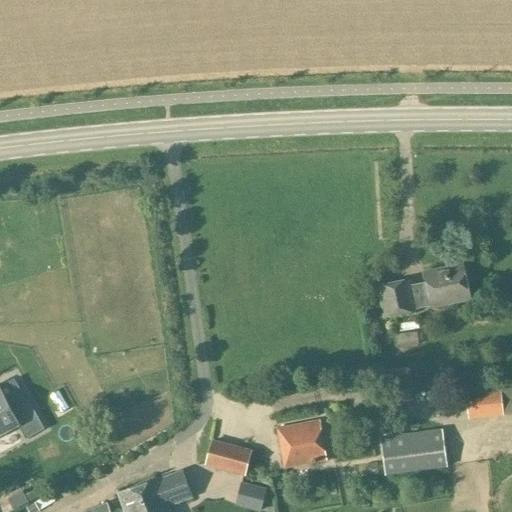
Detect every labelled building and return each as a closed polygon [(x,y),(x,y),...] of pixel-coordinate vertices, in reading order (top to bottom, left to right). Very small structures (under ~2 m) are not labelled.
[(426,283),(412,285),(411,279),(377,286),(383,319),(417,312),(417,311),(432,308),(470,300),(463,265),(424,273),(426,283)] [(469,419),(511,414),(511,388),(501,390),(500,388),(466,392),(469,419)] [(0,389),(0,435),(18,426),(26,441),(44,430),(28,402),(11,410),(0,389)] [(319,421),(277,429),(284,469),(326,461),(319,421)] [(386,475),(448,467),(443,431),(381,439),(386,475)] [(252,451),(212,441),(204,467),(245,478),(252,451)] [(183,471),(159,479),(169,505),(150,511),(169,511),(168,507),(193,498),(183,471)] [(159,479),(158,480),(119,494),(125,511),(150,511),(169,505),(159,479)] [(259,511),(266,490),(241,484),(235,507),(254,511),(259,511)] [(2,501),(8,511),(9,511),(29,500),(22,489),(2,501)] [(110,511),(107,503),(82,511),(110,511)]
